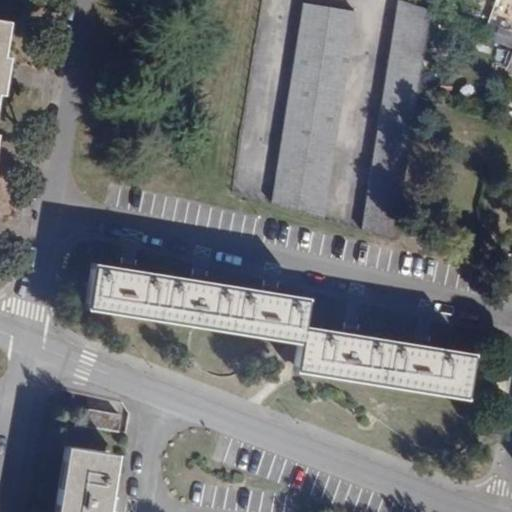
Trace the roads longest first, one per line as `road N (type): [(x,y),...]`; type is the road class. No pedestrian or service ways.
road 1 (residential): [(51,207),(511,322)]
road 2 (residential): [(163,396),(461,511)]
road 3 (residential): [(83,0),(51,207)]
road 4 (residential): [(1,511),(29,342)]
road 5 (residential): [(29,342),(163,396)]
road 6 (residential): [(51,207),(29,342)]
